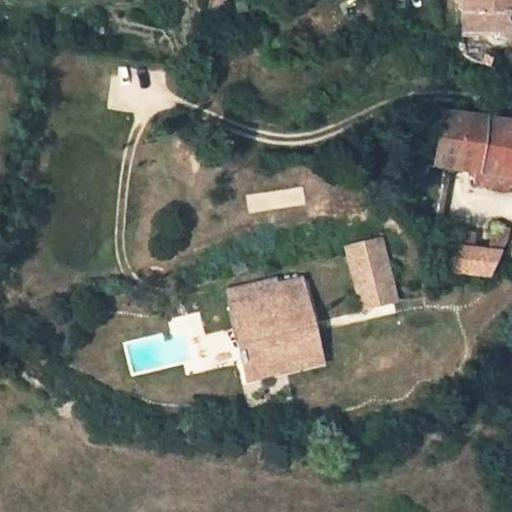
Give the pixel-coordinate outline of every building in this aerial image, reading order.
[(511,0),(462,0),(461,16),(462,37),(485,37),(490,42),(496,43),(502,42),(506,40),(509,36),(509,32),(511,32),(511,0)] [(442,112),(441,119),(434,165),(456,168),(476,171),(483,118),(442,112)] [(511,122),(483,118),(476,171),(509,177),(511,177),(511,122)] [(434,165),(429,164),(428,173),(445,175),(455,177),(456,168),(434,165)] [(455,177),(445,175),(445,181),(474,185),(476,171),(456,168),(455,177)] [(509,177),(476,171),(474,185),(506,189),(509,177)] [(428,173),(419,172),(413,209),(439,213),(445,181),(445,175),(428,173)] [(474,247),(451,245),(448,271),(489,277),(497,260),(502,251),(505,243),(510,229),(492,224),(490,233),(487,249),(474,247)] [(476,233),(454,230),(451,245),(474,247),(476,233)] [(381,240),(348,249),(362,308),(382,303),(373,265),(387,261),(381,240)] [(387,261),(373,265),(382,303),(396,300),(387,261)] [(231,314),(229,315),(245,379),(319,362),(309,324),(312,323),(301,278),(276,284),(274,278),(225,290),(231,314)]
